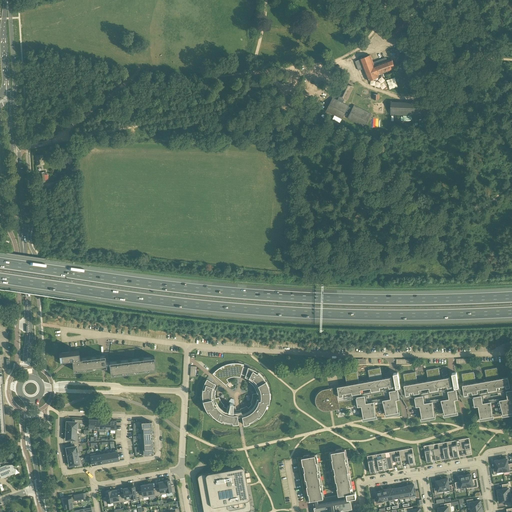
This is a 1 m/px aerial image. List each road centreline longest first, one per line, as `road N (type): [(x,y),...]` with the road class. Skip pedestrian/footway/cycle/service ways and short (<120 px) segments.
road 1 (motorway): [(0,278),(274,311),(511,312)]
road 2 (motorway): [(511,296),(275,296),(0,263)]
road 3 (track): [(263,69),(295,112),(335,138),(362,184),(436,243),(511,184)]
road 4 (track): [(48,184),(70,166),(66,132),(136,73),(252,72),(267,0)]
road 5 (residential): [(511,346),(373,355),(187,345)]
road 6 (unclassified): [(287,67),(252,72),(228,105),(18,148)]
road 7 (track): [(335,61),(402,43),(434,56),(511,59)]
road 8 (residential): [(123,416),(60,415),(64,472),(88,469)]
